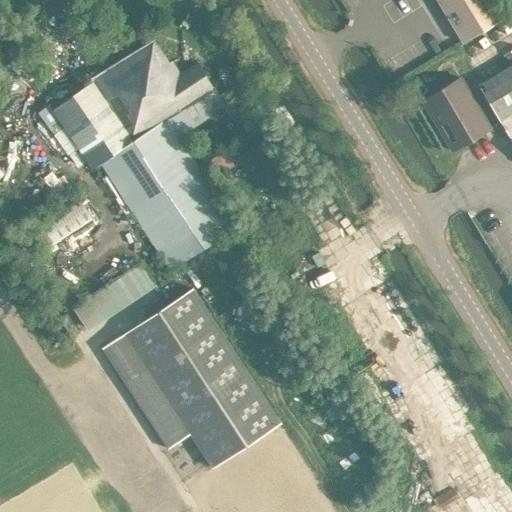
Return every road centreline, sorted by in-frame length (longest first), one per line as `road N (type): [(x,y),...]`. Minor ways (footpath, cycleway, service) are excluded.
road 1 (tertiary): [(511,369),(281,0)]
road 2 (unknown): [(419,220),(308,285)]
